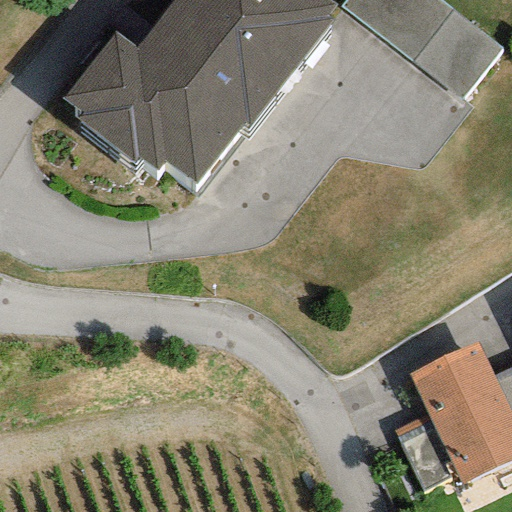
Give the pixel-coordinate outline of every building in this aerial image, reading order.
[(172,0),(135,49),(113,32),(61,98),(79,112),(73,119),(133,165),(138,159),(156,172),(164,162),(194,185),(240,126),(243,128),(336,8),(325,0),(172,0)] [(500,49),(436,0),(344,0),(340,6),(460,99),(500,49)] [(475,343),(406,375),(426,416),(454,474),(459,485),(511,460),(511,420),(492,378),(475,343)] [(511,368),(492,378),(511,420),(511,368)] [(426,416),(394,432),(421,490),(454,474),(426,416)]
